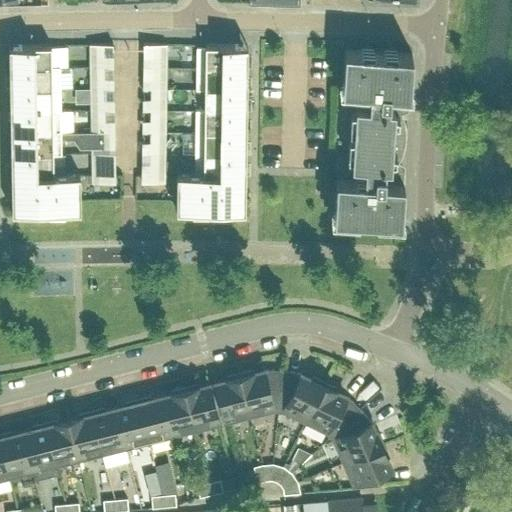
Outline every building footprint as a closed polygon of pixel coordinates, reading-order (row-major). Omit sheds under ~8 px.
[(196,46),(196,66),(246,67),(246,53),(246,44),(243,44),(204,43),(204,46),(196,46)] [(12,44),(8,44),(8,54),(9,67),(50,66),(50,44),(12,44)] [(92,46),(92,54),(103,54),(103,46),(92,46)] [(149,46),(149,54),(160,54),(160,46),(149,46)] [(355,103),(353,133),(404,137),(404,133),(404,128),(403,124),(402,120),(401,116),(400,113),(398,108),(407,104),(411,54),(343,50),(341,88),(368,89),(368,104),(355,103)] [(50,66),(9,67),(9,89),(59,88),(59,66),(50,66)] [(246,67),(196,66),(195,88),(204,89),(204,88),(246,88),(246,67)] [(149,67),(149,75),(160,75),(160,67),(149,67)] [(59,88),(9,89),(9,110),(59,109),(59,88)] [(246,88),(204,88),(204,89),(203,109),(245,110),(246,88)] [(148,89),(148,97),(160,97),(160,89),(148,89)] [(59,109),(9,110),(10,132),(60,131),(59,109)] [(245,132),(245,110),(203,109),(203,110),(195,110),(195,131),(245,132)] [(93,111),(93,118),(105,118),(104,110),(93,111)] [(148,110),(148,118),(159,118),(159,110),(148,110)] [(60,131),(10,132),(10,154),(52,153),(60,153),(60,131)] [(245,132),(195,131),(194,152),(244,153),(245,132)] [(159,140),(159,132),(148,132),(148,140),(159,140)] [(404,137),(353,133),(351,163),(364,164),(363,179),(336,177),(333,216),(400,220),(403,171),(394,166),(397,161),(399,157),(400,153),(402,149),(403,145),(404,141),(404,137)] [(244,153),(194,152),(194,173),(194,174),(244,175),(244,153)] [(52,153),(10,154),(10,175),(52,174),(52,173),(52,153)] [(147,154),(147,161),(159,162),(159,154),(147,154)] [(52,174),(10,175),(11,211),(79,210),(79,173),(52,173),(52,174)] [(176,173),(175,209),(244,210),(244,187),(244,176),(244,175),(194,174),(194,173),(176,173)] [(272,408),(277,409),(280,387),(281,369),(262,369),(240,375),(249,414),(272,408)] [(281,369),(277,409),(282,409),(304,420),(323,381),(312,376),(310,378),(300,373),(281,369)] [(225,420),(249,414),(240,375),(215,381),(225,420)] [(326,431),(329,434),(345,419),(335,414),(344,395),(335,390),(335,387),(323,381),(304,420),(326,431)] [(196,384),(183,387),(194,428),(218,422),(208,383),(197,386),(196,384)] [(170,392),(160,395),(170,434),(194,428),(183,387),(171,390),(170,392)] [(149,395),(137,399),(147,440),(170,434),(160,395),(151,398),(149,395)] [(124,404),(114,407),(124,446),(147,440),(137,399),(124,402),(124,404)] [(102,407),(90,410),(101,452),(124,446),(114,407),(104,409),(102,407)] [(333,438),(343,461),(382,444),(377,432),(375,432),(370,422),(365,415),(358,407),(345,419),(329,434),(333,438)] [(77,416),(67,419),(77,458),(101,452),(90,410),(78,414),(77,416)] [(56,419),(44,422),(54,464),(77,458),(67,419),(57,421),(56,419)] [(31,428),(21,431),(31,470),(54,464),(44,422),(31,426),(31,428)] [(9,431),(0,433),(0,446),(8,476),(31,470),(21,431),(11,433),(9,431)] [(382,444),(343,461),(354,485),(351,486),(351,487),(374,484),(374,483),(370,476),(390,467),(386,457),(387,456),(382,444)] [(265,479),(270,479),(272,462),(261,463),(265,479)] [(270,479),(275,480),(282,465),(272,462),(270,479)] [(256,482),(265,479),(261,463),(252,465),(256,482)] [(328,468),(337,492),(350,487),(341,463),(328,468)] [(275,480),(279,483),(290,472),(282,465),(275,480)] [(279,483),(281,487),(298,480),(291,472),(290,472),(279,483)] [(219,478),(207,481),(210,493),(222,490),(219,478)] [(298,480),(281,487),(282,493),(299,492),(298,480)] [(210,493),(207,481),(195,484),(198,496),(210,493)] [(174,493),(162,494),(163,506),(175,505),(174,493)] [(163,506),(162,494),(150,495),(151,507),(163,506)] [(126,497),(114,498),(115,510),(127,509),(126,497)] [(115,510),(114,498),(102,499),(103,511),(115,510)] [(361,498),(349,499),(349,511),(362,511),(362,505),(361,498)] [(349,511),(349,499),(337,500),(338,511),(349,511)] [(338,511),(337,500),(325,501),(326,511),(338,511)] [(303,511),(326,511),(325,501),(313,502),(303,503),(303,511)] [(78,511),(77,502),(65,503),(66,511),(78,511)] [(66,511),(65,503),(53,504),(54,511),(66,511)]
